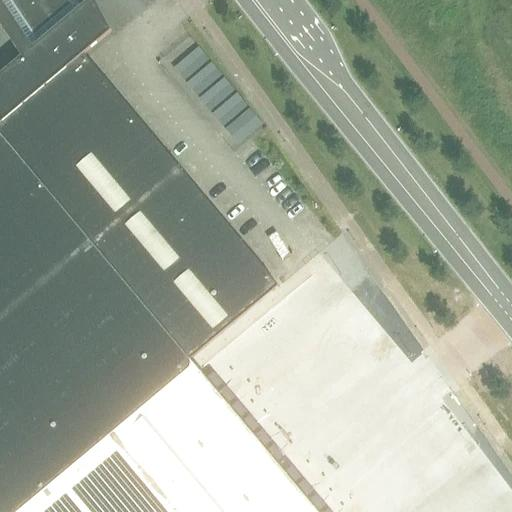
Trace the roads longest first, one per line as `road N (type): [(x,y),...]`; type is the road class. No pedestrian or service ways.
road 1 (tertiary): [(243,0),(511,332)]
road 2 (tertiary): [(511,296),(281,0)]
road 3 (unknown): [(355,487),(264,391)]
